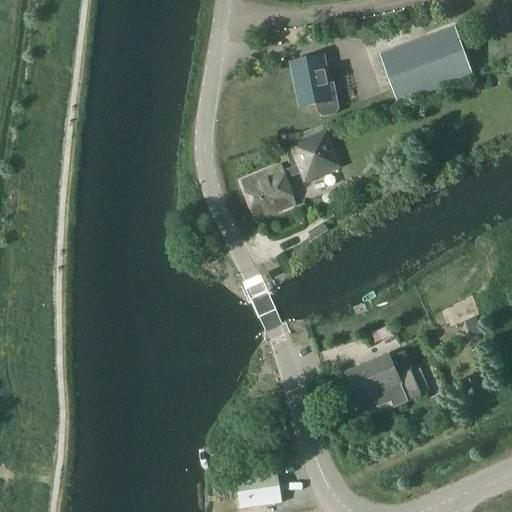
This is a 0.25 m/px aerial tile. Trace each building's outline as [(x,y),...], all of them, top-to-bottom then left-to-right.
[(456,29),(381,57),(399,106),(474,78),(456,29)] [(328,87),(323,61),(323,60),(292,66),(293,66),(301,108),(301,109),(317,106),(319,115),(324,119),(335,116),(339,111),(334,86),(328,87)] [(305,184),(343,169),(328,132),(290,147),(305,184)] [(256,220),(298,203),(284,167),(241,184),(256,220)] [(314,242),(329,233),(323,225),(309,235),(314,242)] [(389,356),(346,375),(358,403),(373,397),(378,409),(392,403),(394,410),(410,403),(409,402),(422,397),(412,373),(398,378),(389,356)] [(241,511),(281,506),(276,474),(236,480),(241,511)]
